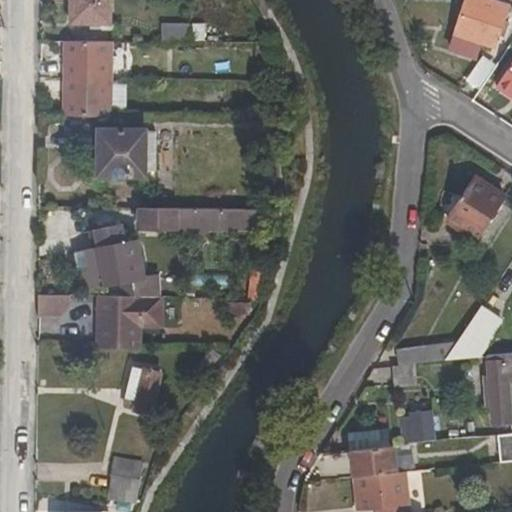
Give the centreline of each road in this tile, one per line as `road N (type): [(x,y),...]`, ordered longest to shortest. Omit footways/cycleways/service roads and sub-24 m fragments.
road 1 (residential): [(20,0),(14,511)]
road 2 (residential): [(409,94),(397,291),(279,470),(272,511)]
